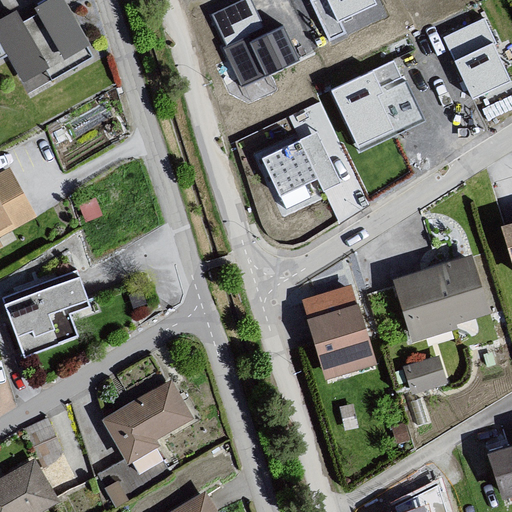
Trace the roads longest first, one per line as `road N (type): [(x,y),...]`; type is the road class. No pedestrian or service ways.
road 1 (residential): [(102,0),(205,321)]
road 2 (residential): [(254,295),(165,0)]
road 3 (residential): [(254,295),(511,137)]
road 4 (residential): [(205,321),(0,439)]
road 5 (residential): [(324,511),(254,295)]
road 6 (residential): [(205,321),(266,511)]
